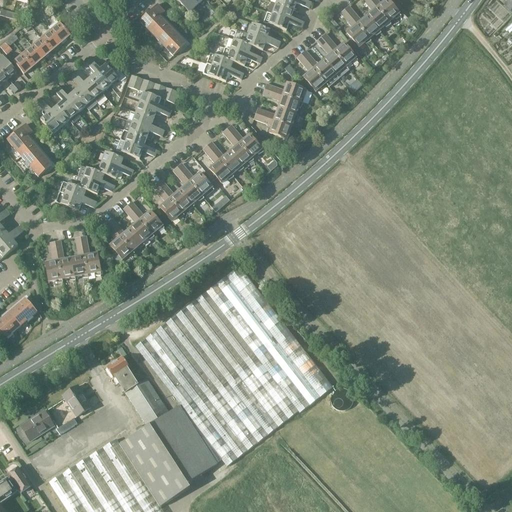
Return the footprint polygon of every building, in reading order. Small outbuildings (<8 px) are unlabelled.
[(197,6),(190,0),(175,0),(189,14),(197,6)] [(276,0),(275,4),(294,11),(297,1),(293,0),(276,0)] [(361,0),(372,12),(366,17),(379,32),(379,31),(384,27),(386,28),(390,25),(390,26),(391,25),(389,23),(369,0),(361,0)] [(386,0),(381,4),(377,0),(369,0),(389,23),(394,18),(395,20),(400,17),(401,17),(386,0)] [(292,16),(294,11),(275,4),(271,3),(267,13),(272,15),(290,21),(290,22),(294,23),(293,26),(297,28),(299,22),(295,20),(296,18),(292,16)] [(169,53),(173,57),(173,58),(186,45),(160,18),(165,13),(157,5),(140,23),(159,43),(160,42),(170,52),(169,53)] [(361,21),(349,6),(344,11),(369,40),(374,35),(376,37),(380,34),(381,34),(379,31),(379,32),(366,17),(361,21)] [(46,8),(42,12),(46,17),(50,13),(46,8)] [(369,40),(344,11),(340,14),(352,29),(347,34),(359,48),(364,44),(366,45),(370,42),(371,42),(369,40)] [(268,25),(286,32),(290,22),(290,21),(272,15),(268,25)] [(28,24),(32,28),(36,24),(33,20),(28,24)] [(27,32),(32,28),(28,24),(23,28),(27,32)] [(51,32),(61,44),(70,36),(60,24),(51,32)] [(271,43),(272,40),(268,38),(271,31),(252,25),(249,35),(271,43)] [(41,40),(52,52),(61,44),(51,32),(41,40)] [(240,43),(252,47),(263,51),(266,44),(274,47),(276,41),(272,40),(271,43),(249,35),(243,33),(240,43)] [(9,39),(13,44),(18,40),(14,35),(9,39)] [(338,49),(326,35),(321,39),(345,68),(346,67),(351,63),(353,64),(357,61),(358,61),(344,44),(338,49)] [(9,48),(13,44),(9,39),(5,43),(9,48)] [(345,68),(321,39),(316,43),(329,57),(323,61),(336,76),(341,71),(342,73),(347,70),(348,70),(346,67),(345,68)] [(32,48),(42,59),(52,52),(41,40),(32,48)] [(252,47),(240,43),(233,41),(230,51),(252,59),(253,56),(249,55),(252,47)] [(33,67),(42,59),(32,48),(23,55),(33,67)] [(251,65),(252,62),(255,64),(257,58),(253,56),(252,59),(230,51),(224,49),(221,59),(233,63),(245,68),(246,63),(251,65)] [(336,76),(323,61),(318,66),(306,52),(301,56),(326,85),(326,84),(331,80),(332,81),(337,78),(337,79),(338,78),(336,76)] [(24,75),(33,67),(23,55),(14,63),(24,75)] [(233,75),(234,71),(231,70),(233,63),(221,59),(210,55),(206,65),(233,75)] [(326,85),(301,56),(297,59),(309,74),(303,78),(316,93),(321,88),(322,90),(327,87),(328,87),(326,84),(326,85)] [(3,57),(0,59),(0,69),(9,80),(17,73),(3,57)] [(119,80),(113,73),(106,65),(102,68),(101,66),(98,65),(97,67),(94,63),(89,67),(92,71),(94,69),(110,87),(118,80),(119,80)] [(236,80),(239,73),(234,71),(233,75),(206,65),(203,75),(226,83),(228,77),(236,80)] [(0,85),(1,87),(9,80),(0,69),(0,85)] [(102,94),(110,87),(94,69),(92,71),(95,74),(90,79),(102,94)] [(118,69),(113,73),(119,80),(118,80),(120,82),(122,83),(126,79),(118,69)] [(73,81),(76,85),(79,83),(97,105),(105,98),(102,94),(90,79),(84,84),(78,77),(73,81)] [(128,88),(134,90),(138,79),(132,77),(128,88)] [(143,81),(138,79),(134,90),(139,92),(143,81)] [(139,92),(142,93),(145,94),(149,83),(143,81),(139,92)] [(79,88),(74,93),(86,108),(89,111),(97,105),(79,83),(76,85),(79,88)] [(155,85),(149,83),(145,94),(151,96),(155,85)] [(155,85),(151,96),(157,98),(161,87),(155,85)] [(300,103),(302,96),(304,97),(307,92),(287,85),(284,91),(266,85),(264,91),(300,103)] [(166,89),(161,87),(157,98),(162,100),(166,89)] [(172,91),(166,89),(162,100),(165,102),(168,102),(172,91)] [(57,94),(60,98),(62,96),(78,115),(86,108),(74,93),(68,98),(62,90),(57,94)] [(178,93),(172,91),(168,102),(174,105),(178,93)] [(303,104),(300,103),(264,91),(262,97),(280,103),(278,109),(295,116),(296,115),(298,108),(300,109),(303,104)] [(142,93),(139,103),(162,112),(163,108),(163,109),(165,102),(162,100),(157,98),(151,96),(145,94),(142,93)] [(63,102),(57,107),(70,122),(73,125),(81,118),(78,115),(62,96),(60,98),(63,102)] [(163,109),(163,108),(162,112),(139,103),(135,114),(153,120),(156,113),(165,117),(168,110),(163,109)] [(61,129),(70,122),(57,107),(52,112),(45,104),(41,108),(44,112),(46,110),(61,129)] [(291,128),(294,121),(295,121),(298,116),(296,115),(295,116),(278,109),(276,116),(258,109),(256,115),(291,128)] [(44,112),(43,113),(43,114),(45,117),(41,120),(54,135),(61,129),(46,110),(44,112)] [(156,129),(156,128),(155,125),(152,124),(153,120),(135,114),(130,112),(127,121),(155,131),(156,129)] [(254,121),(271,127),(269,134),(287,140),(289,133),(291,133),(294,129),(291,128),(256,115),(254,121)] [(154,135),(158,136),(160,130),(156,129),(155,131),(127,121),(123,132),(151,142),(154,135)] [(7,141),(39,178),(52,166),(28,138),(33,133),(26,125),(7,141)] [(236,141),(239,145),(252,159),(257,154),(258,156),(263,153),(249,136),(244,141),(231,126),(227,130),(236,141)] [(231,145),(236,141),(227,130),(222,134),(231,145)] [(151,142),(123,132),(120,141),(147,151),(148,148),(149,149),(151,142)] [(116,152),(139,160),(141,156),(144,157),(146,156),(146,155),(151,156),(153,150),(149,149),(148,148),(147,151),(120,141),(116,152)] [(216,158),(219,162),(220,161),(232,176),(237,171),(238,173),(244,170),(242,167),(229,153),(224,158),(212,143),(207,147),(216,158)] [(242,167),(247,163),(248,164),(253,161),(252,159),(239,145),(235,148),(229,153),(242,167)] [(216,158),(207,147),(202,151),(212,162),(216,158)] [(105,153),(101,164),(124,172),(125,169),(121,167),(124,160),(105,153)] [(220,161),(219,162),(209,170),(221,185),(227,180),(229,181),(234,178),(232,176),(220,161)] [(129,170),(125,169),(124,172),(101,164),(98,173),(105,176),(116,180),(119,173),(127,176),(129,170)] [(177,168),(186,179),(191,175),(182,164),(177,168)] [(82,168),(78,177),(107,187),(108,185),(107,184),(108,183),(107,181),(103,180),(105,176),(98,173),(82,168)] [(186,179),(177,168),(172,172),(182,183),(186,179)] [(202,197),(208,192),(209,194),(214,191),(200,174),(189,183),(202,197)] [(98,196),(99,191),(103,192),(104,191),(105,190),(109,192),(112,186),(108,185),(107,187),(78,177),(75,187),(86,192),(98,196)] [(157,185),(167,196),(171,192),(162,181),(157,185)] [(63,183),(60,193),(83,202),(87,203),(88,200),(84,198),(86,192),(75,187),(63,183)] [(192,206),(192,205),(198,200),(200,202),(204,200),(202,197),(189,183),(180,191),(192,206)] [(167,196),(157,185),(153,189),(162,200),(167,196)] [(180,191),(170,199),(182,214),(188,209),(190,210),(194,208),(192,205),(192,206),(180,191)] [(83,202),(60,193),(56,204),(79,212),(83,202)] [(182,214),(170,199),(159,208),(172,223),(178,217),(179,219),(184,216),(182,214)] [(141,213),(132,203),(127,207),(137,217),(136,217),(140,221),(152,235),(157,231),(158,233),(164,229),(150,212),(144,217),(141,214),(141,213)] [(137,217),(127,207),(123,210),(132,221),(136,217),(137,217)] [(108,223),(117,234),(121,230),(112,219),(108,223)] [(142,244),(143,243),(147,240),(148,241),(154,237),(152,235),(140,221),(130,229),(142,244)] [(117,234),(108,223),(103,227),(112,238),(117,234)] [(133,252),(138,248),(139,249),(145,245),(143,243),(142,244),(130,229),(120,238),(133,252)] [(0,233),(0,247),(10,239),(14,236),(12,233),(10,231),(7,234),(4,230),(0,233)] [(16,230),(12,233),(14,236),(16,238),(20,235),(16,230)] [(83,252),(84,257),(87,276),(94,274),(95,276),(101,276),(102,272),(100,271),(97,255),(89,256),(88,251),(89,251),(86,237),(80,238),(83,252)] [(77,253),(83,252),(80,238),(74,239),(77,253)] [(119,263),(122,261),(127,257),(128,258),(135,254),(133,252),(120,238),(110,246),(116,254),(112,257),(117,263),(119,263)] [(0,261),(17,247),(10,239),(0,247),(0,261)] [(55,243),(58,257),(63,256),(61,242),(55,243)] [(58,257),(55,243),(49,244),(51,258),(58,257)] [(84,257),(71,259),(75,278),(82,277),(82,279),(88,278),(87,276),(84,257)] [(71,259),(58,262),(62,280),(69,279),(69,281),(75,281),(75,278),(71,259)] [(62,283),(62,280),(58,262),(45,264),(48,283),(56,281),(56,283),(62,283)] [(180,406),(179,407),(216,464),(222,460),(227,467),(299,412),(300,414),(333,388),(240,267),(135,348),(180,406)] [(32,318),(38,313),(26,299),(0,321),(0,331),(8,341),(13,336),(12,335),(22,327),(23,328),(33,319),(32,318)] [(115,378),(118,383),(131,375),(128,370),(129,369),(122,358),(113,364),(111,364),(108,366),(107,367),(106,368),(113,380),(115,378)] [(146,428),(119,446),(160,508),(190,489),(187,485),(217,466),(216,464),(179,407),(169,413),(147,379),(137,385),(131,375),(118,383),(146,428)] [(62,397),(76,418),(91,408),(77,387),(62,397)] [(352,402),(352,399),(352,396),(351,394),(349,390),(347,389),(345,388),(341,387),(337,388),(333,390),(332,392),(331,394),(330,396),(330,398),(330,401),(331,403),(333,406),(336,409),(338,410),(340,410),(344,410),(345,409),(349,407),(350,405),(351,403),(352,402)] [(30,442),(53,427),(43,412),(20,427),(20,428),(22,426),(32,441),(30,442)] [(162,511),(160,508),(119,446),(116,441),(48,484),(66,511),(162,511)] [(18,469),(8,475),(10,478),(19,491),(21,494),(31,487),(18,469)] [(0,511),(0,503),(1,503),(19,491),(10,478),(0,484),(0,511)]
